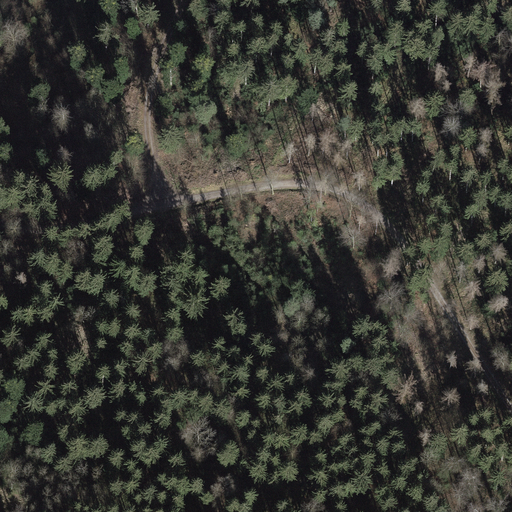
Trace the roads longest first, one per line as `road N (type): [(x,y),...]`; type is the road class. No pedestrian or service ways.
road 1 (track): [(0,218),(62,228),(262,184),(352,190),(404,248),(511,405)]
road 2 (track): [(162,206),(145,91),(186,0)]
